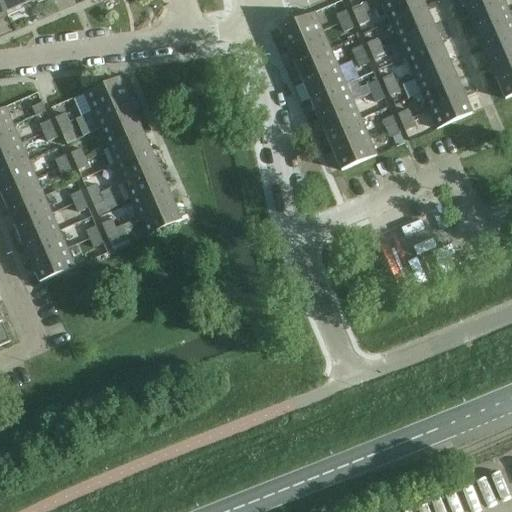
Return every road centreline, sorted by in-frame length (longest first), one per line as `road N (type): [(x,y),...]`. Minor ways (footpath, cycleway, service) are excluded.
road 1 (unclassified): [(351,381),(292,237),(247,23)]
road 2 (secondary): [(229,511),(511,398)]
road 3 (unclassified): [(0,61),(195,36)]
road 4 (unclassified): [(351,381),(511,312)]
road 5 (residential): [(0,362),(39,345),(0,256)]
